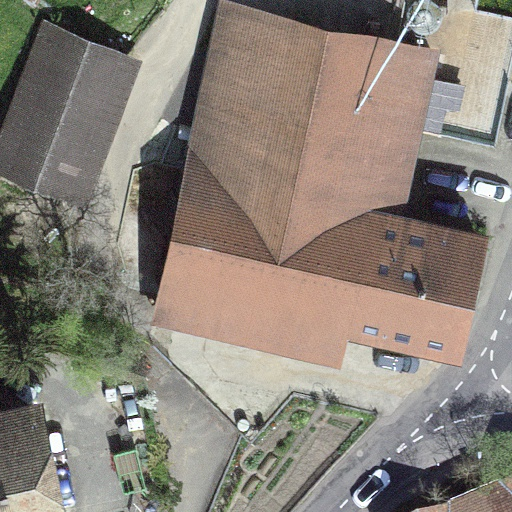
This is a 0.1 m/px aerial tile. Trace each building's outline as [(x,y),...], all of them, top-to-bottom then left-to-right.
[(86,0),(33,0),(70,24),(86,0)] [(406,200),(441,38),(263,0),(218,0),(150,318),(339,359),(345,333),(374,339),(376,332),(455,349),(461,350),(464,336),(489,218),(406,200)] [(0,128),(0,166),(88,199),(141,54),(41,17),(0,128)] [(0,511),(70,511),(39,386),(0,395),(0,511)] [(511,511),(511,482),(430,511),(511,511)]
